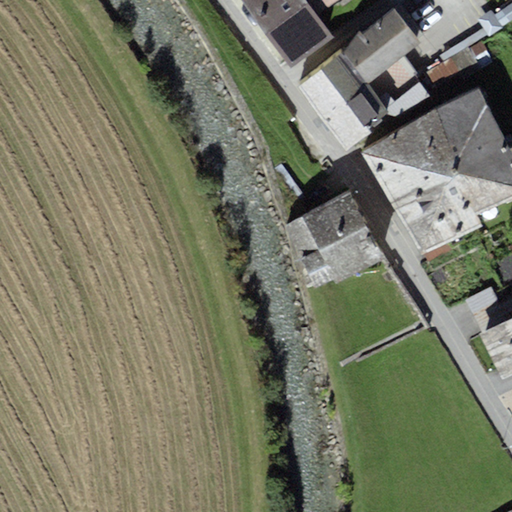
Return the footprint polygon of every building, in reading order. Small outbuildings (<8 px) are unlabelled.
[(306,0),(241,0),(292,70),(335,39),(318,16),(306,0)] [(306,0),(318,16),(339,0),(306,0)] [(511,3),(496,14),(503,28),(511,21),(511,3)] [(422,43),(393,8),(342,49),(370,84),(422,43)] [(488,37),(503,28),(496,14),(493,10),(478,19),(488,37)] [(471,49),(481,67),(492,60),(482,42),(471,49)] [(471,49),(424,75),(435,93),(481,67),(471,49)] [(340,56),(299,88),(321,116),(362,85),(340,56)] [(362,85),(321,116),(348,151),(389,119),(362,85)] [(362,153),(390,203),(507,144),(481,90),(362,153)] [(511,200),(511,154),(507,144),(390,203),(419,255),(481,228),(476,217),(511,200)] [(351,193),(286,226),(304,261),(369,228),(351,193)] [(376,241),(369,228),(304,261),(311,274),(329,265),(339,283),(385,259),(376,241)] [(493,286),(466,300),(478,323),(504,309),(493,286)] [(511,318),(478,334),(499,379),(511,373),(511,318)]
